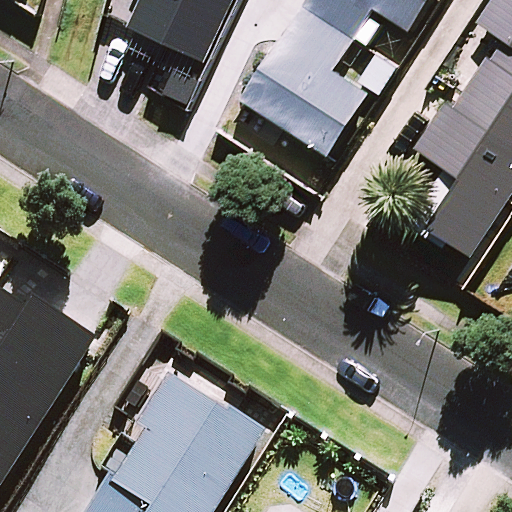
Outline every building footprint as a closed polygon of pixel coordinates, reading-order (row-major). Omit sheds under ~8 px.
[(235,0),(146,0),(134,27),(207,61),(235,0)] [(430,0),(313,0),(248,100),(335,157),(375,96),(336,70),(377,7),(411,29),(430,0)] [(511,0),(497,0),(483,22),(510,40),(461,115),(511,148),(511,0)] [(0,510),(105,346),(44,307),(38,316),(0,292),(0,510)] [(228,511),(277,438),(240,415),(238,418),(179,380),(146,432),(156,438),(127,485),(121,481),(100,511),(228,511)]
